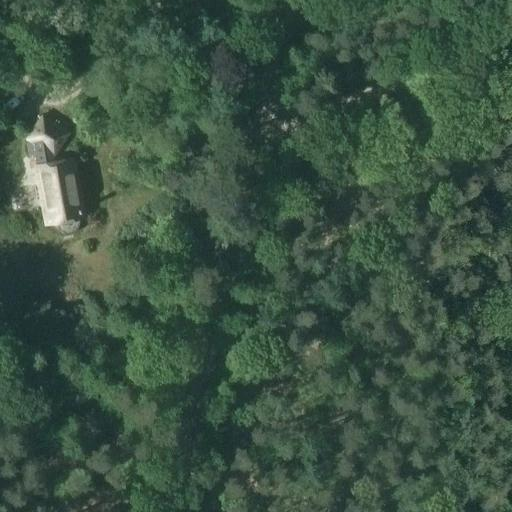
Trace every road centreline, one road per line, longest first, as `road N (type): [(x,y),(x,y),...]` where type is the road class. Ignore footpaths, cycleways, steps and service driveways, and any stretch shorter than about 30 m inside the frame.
road 1 (track): [(297,0),(179,511)]
road 2 (track): [(511,22),(269,125)]
